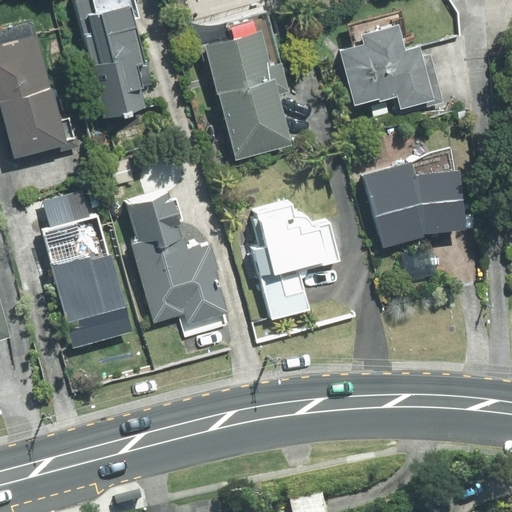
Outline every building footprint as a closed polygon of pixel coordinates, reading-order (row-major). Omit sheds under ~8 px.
[(71,0),(100,114),(142,103),(137,86),(148,84),(141,55),(137,56),(126,13),(132,12),(129,0),(71,0)] [(394,112),(441,99),(428,50),(419,53),(415,39),(400,43),(393,18),(356,27),(359,39),(335,45),(349,99),(373,92),(374,96),(389,92),(394,112)] [(266,61),(256,24),(200,39),(231,155),(287,139),(274,91),(286,88),(278,58),(266,61)] [(0,117),(12,162),(77,145),(69,113),(56,117),(32,29),(0,37),(0,117)] [(409,168),(406,155),(359,167),(380,242),(420,231),(420,229),(461,224),(454,163),(409,168)] [(103,203),(97,183),(84,186),(90,206),(103,203)] [(128,241),(150,320),(181,311),(184,323),(226,311),(213,267),(215,267),(207,240),(198,243),(198,241),(185,245),(181,232),(178,234),(164,187),(125,198),(136,238),(128,241)] [(310,223),(308,218),(306,214),(301,211),(291,211),(288,200),(253,209),(254,214),(249,216),(256,243),(250,245),(269,316),(306,306),(296,268),(335,257),(325,219),(310,223)] [(427,242),(394,249),(400,280),(434,273),(427,242)] [(68,345),(129,327),(107,249),(87,254),(86,250),(82,251),(77,249),(44,258),(68,345)] [(322,511),(319,492),(286,497),(288,511),(322,511)]
